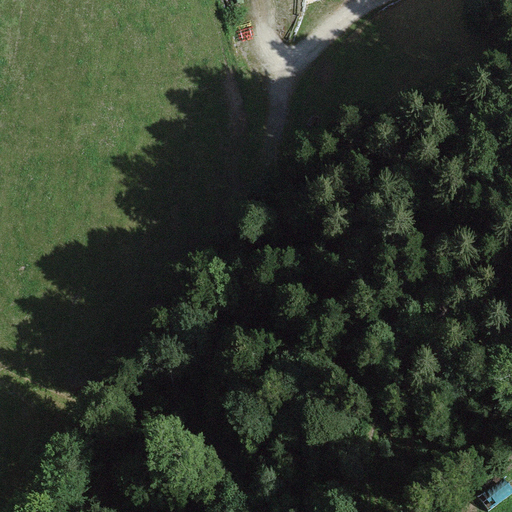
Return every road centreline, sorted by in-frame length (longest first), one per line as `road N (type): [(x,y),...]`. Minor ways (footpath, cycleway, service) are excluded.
road 1 (track): [(373,0),(336,23),(293,68),(277,119),(276,159),(315,150),(466,71),(511,78)]
road 2 (track): [(511,137),(458,218),(386,394),(374,438),(375,511)]
